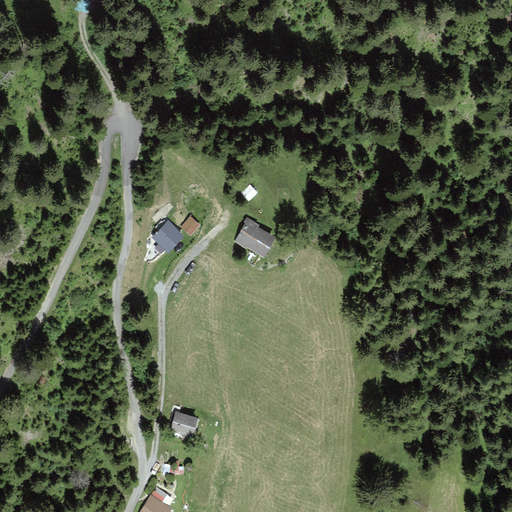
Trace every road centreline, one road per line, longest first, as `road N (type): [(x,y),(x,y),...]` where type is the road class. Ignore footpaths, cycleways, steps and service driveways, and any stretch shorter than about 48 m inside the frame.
road 1 (unclassified): [(131,511),(146,461),(119,304),(133,233),(134,127),(116,125),(107,138),(98,206),(0,393)]
road 2 (track): [(215,234),(164,299),(159,451),(155,469),(145,470)]
